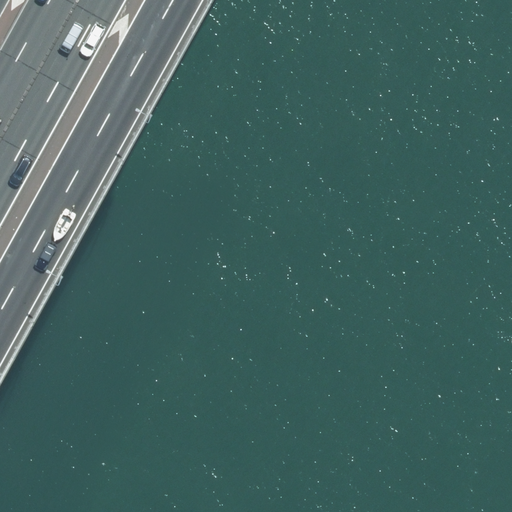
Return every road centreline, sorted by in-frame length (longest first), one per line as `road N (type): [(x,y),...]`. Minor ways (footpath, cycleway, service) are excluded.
road 1 (motorway): [(170,0),(0,306)]
road 2 (motorway): [(0,137),(76,0)]
